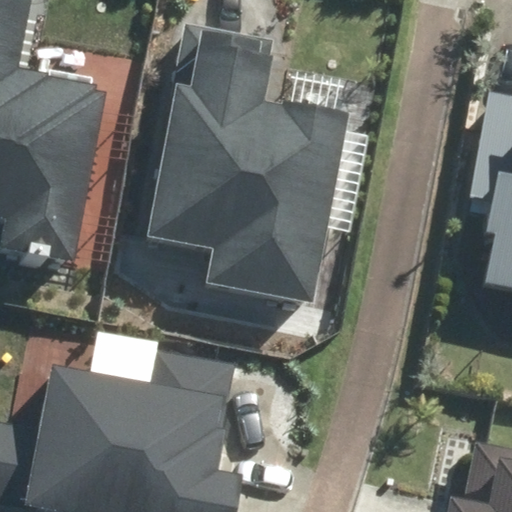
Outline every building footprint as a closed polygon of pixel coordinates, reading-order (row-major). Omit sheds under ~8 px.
[(33,3),(16,0),(0,0),(0,229),(2,230),(0,241),(0,261),(66,275),(102,92),(19,75),(33,3)] [(269,39),(180,22),(140,242),(208,254),(201,292),(312,312),(346,122),(257,106),(269,39)] [(511,100),(486,96),(468,206),(495,210),(482,290),(511,294),(511,100)] [(0,425),(0,511),(235,511),(241,476),(219,473),(237,362),(97,340),(90,379),(47,372),(37,431),(0,425)] [(511,511),(511,459),(477,452),(464,511),(511,511)]
